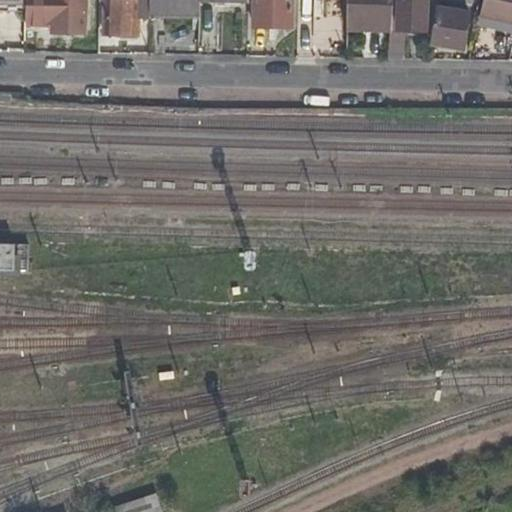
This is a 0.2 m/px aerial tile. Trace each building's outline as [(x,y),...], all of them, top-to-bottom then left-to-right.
[(25,0),(25,22),(55,22),(55,29),(88,30),(88,0),(25,0)] [(106,0),(105,29),(139,29),(139,0),(106,0)] [(148,0),(149,9),(198,9),(197,0),(148,0)] [(288,0),(253,0),(254,22),(288,22),(288,0)] [(345,0),(345,23),(387,24),(389,0),(345,0)] [(389,0),(387,24),(384,52),(400,53),(403,24),(423,26),(425,0),(389,0)] [(467,5),(439,0),(433,0),(427,38),(460,44),(467,5)] [(511,20),(511,0),(478,0),(476,8),(500,14),(499,17),(511,20)] [(27,244),(0,242),(0,266),(26,267),(27,244)] [(154,511),(149,498),(104,511),(154,511)]
